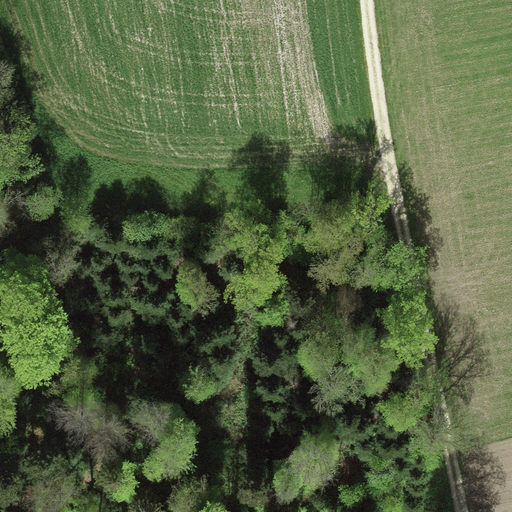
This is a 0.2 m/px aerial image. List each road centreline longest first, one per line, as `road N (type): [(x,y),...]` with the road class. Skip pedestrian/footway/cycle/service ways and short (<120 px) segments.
road 1 (track): [(465,511),(376,81),(368,0)]
road 2 (track): [(0,311),(153,464),(259,511)]
